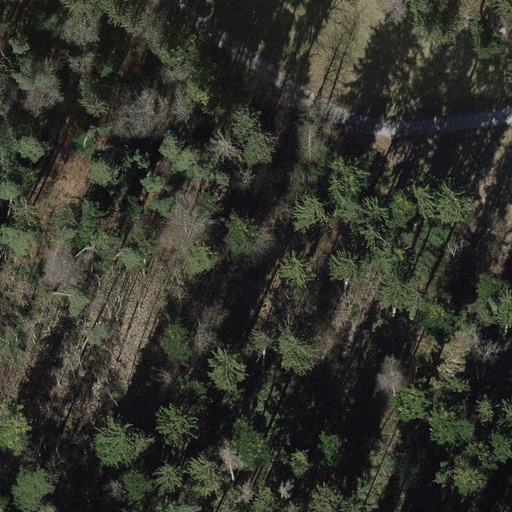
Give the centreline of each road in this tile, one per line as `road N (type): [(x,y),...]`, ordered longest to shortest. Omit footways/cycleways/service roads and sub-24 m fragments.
road 1 (track): [(374,125),(173,0)]
road 2 (track): [(511,277),(374,125)]
road 3 (track): [(511,116),(374,125)]
